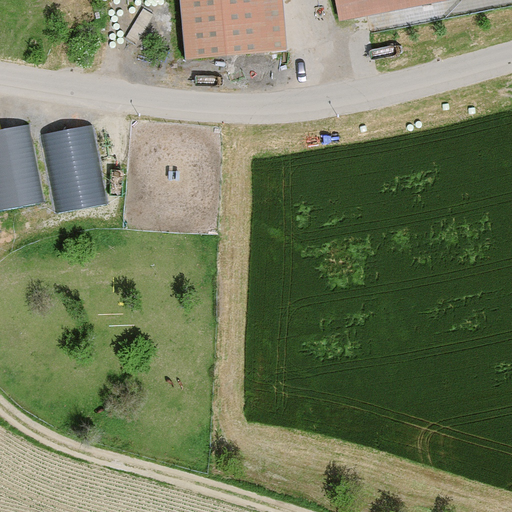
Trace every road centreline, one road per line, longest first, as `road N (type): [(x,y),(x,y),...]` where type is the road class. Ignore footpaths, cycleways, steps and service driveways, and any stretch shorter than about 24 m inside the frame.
road 1 (unclassified): [(0,71),(147,97),(270,104),(511,52)]
road 2 (track): [(291,511),(67,446),(0,404)]
road 3 (unknown): [(398,82),(382,54),(306,0)]
